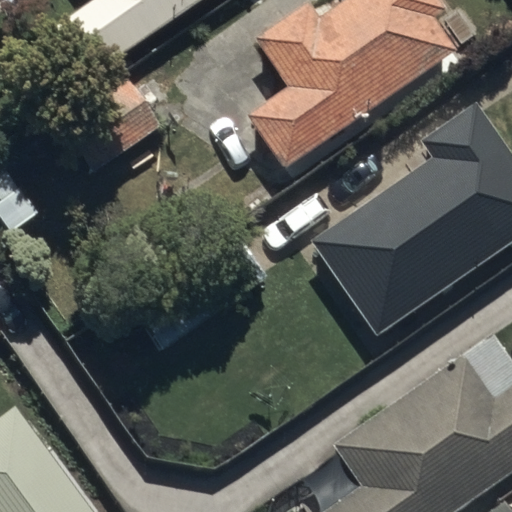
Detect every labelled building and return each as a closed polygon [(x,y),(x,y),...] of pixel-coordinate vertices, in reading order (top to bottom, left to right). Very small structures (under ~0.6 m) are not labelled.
[(79,87),(207,0),(93,0),(96,3),(45,37),(79,87)] [(245,124),(280,176),(456,59),(434,26),(445,19),(432,0),(356,0),(317,26),(306,9),(252,44),(286,96),(245,124)] [(378,343),(511,248),(511,163),(476,112),(425,148),(436,163),(313,250),(378,343)] [(459,511),(511,476),(511,369),(493,341),(333,451),(362,494),(335,511),(459,511)] [(88,511),(15,409),(0,419),(0,511),(88,511)]
